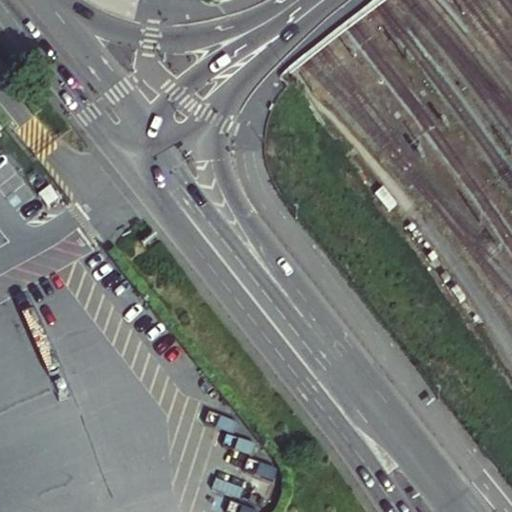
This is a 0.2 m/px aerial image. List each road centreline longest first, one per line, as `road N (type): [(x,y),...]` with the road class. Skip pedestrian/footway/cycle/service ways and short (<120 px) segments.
road 1 (secondary): [(151,186),(398,511)]
road 2 (secondary): [(381,411),(273,301),(148,137)]
road 3 (secondary): [(381,411),(229,202),(212,153),(215,114)]
road 4 (secondary): [(258,26),(175,38),(131,31),(61,0)]
road 5 (secondary): [(215,114),(231,89),(348,0)]
road 6 (secondary): [(148,137),(45,0)]
road 7 (secondary): [(258,26),(165,103),(148,137)]
road 8 (secondary): [(0,0),(92,116)]
road 9 (secondary): [(461,511),(381,411)]
